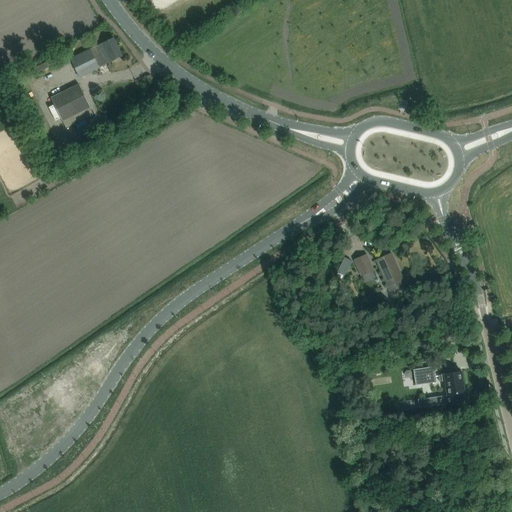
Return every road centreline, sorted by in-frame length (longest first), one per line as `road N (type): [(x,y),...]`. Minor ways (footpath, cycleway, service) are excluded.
road 1 (tertiary): [(324,212),(173,305),(58,449),(0,493)]
road 2 (tertiary): [(511,429),(475,286),(442,214)]
road 3 (secondary): [(285,128),(211,97),(168,68),(113,0)]
